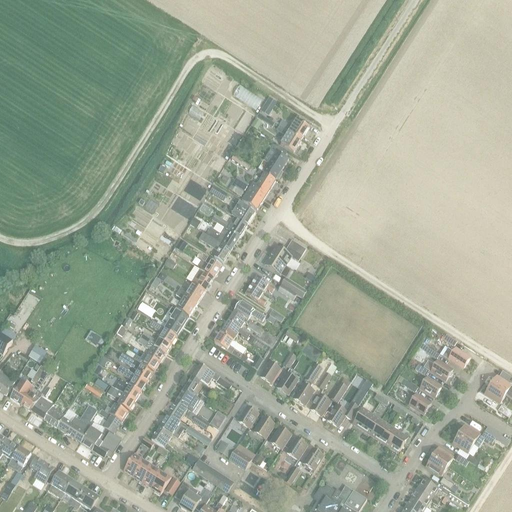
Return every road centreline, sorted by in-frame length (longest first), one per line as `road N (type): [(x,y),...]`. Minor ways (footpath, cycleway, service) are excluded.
road 1 (unknown): [(0,241),(29,249),(92,221),(195,61),(218,58),(332,129)]
road 2 (residential): [(188,348),(343,112)]
road 3 (track): [(273,217),(511,368)]
road 4 (residential): [(397,486),(188,348)]
road 5 (residential): [(101,482),(188,348)]
road 6 (unclassified): [(343,112),(415,0)]
